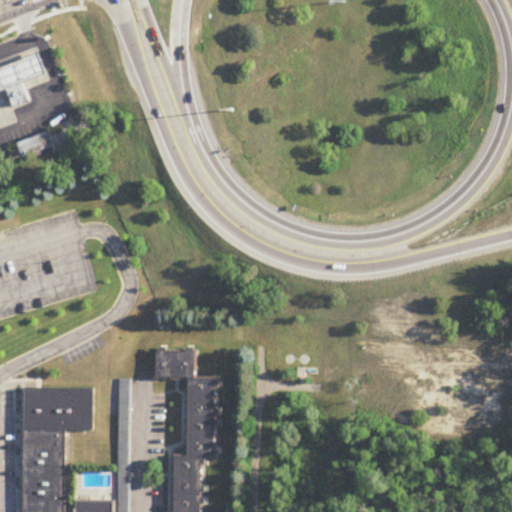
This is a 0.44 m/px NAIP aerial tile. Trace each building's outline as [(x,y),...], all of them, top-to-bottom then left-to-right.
[(0,92),(49,73),(40,52),(0,66),(0,92)] [(56,150),(49,133),(20,144),(26,161),(56,150)] [(177,511),(204,511),(205,459),(218,459),(218,380),(198,380),(198,351),(159,351),(159,380),(191,380),(191,458),(178,457),(177,511)] [(120,498),(132,498),(132,380),(119,380),(120,498)] [(25,390),(24,511),(66,511),(67,433),(95,433),(95,390),(25,390)]
